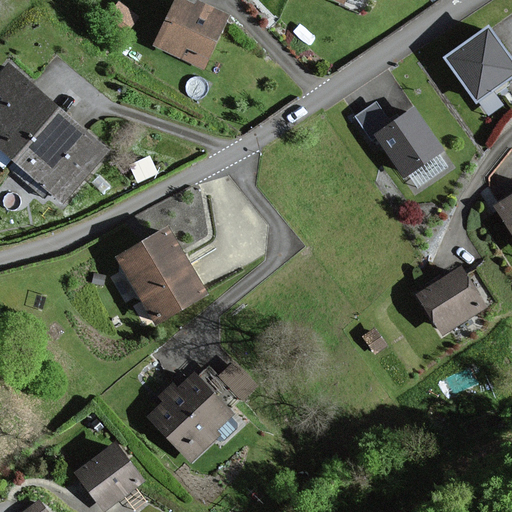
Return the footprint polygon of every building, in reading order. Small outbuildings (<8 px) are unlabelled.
[(204,69),(227,17),(195,3),(194,7),(179,0),(172,0),(152,45),(204,69)] [(511,69),(485,29),(442,60),(473,101),(511,74),(511,69)] [(0,78),(0,145),(16,159),(58,111),(9,69),(0,78)] [(375,106),(358,117),(372,137),(388,126),(375,106)] [(374,135),(403,177),(441,151),(412,109),(388,126),(374,135)] [(105,152),(58,111),(16,159),(63,200),(105,152)] [(511,195),(496,206),(511,230),(511,195)] [(167,228),(114,259),(152,325),(206,294),(167,228)] [(459,268),(414,297),(440,336),(485,307),(459,268)] [(374,331),(364,338),(374,353),(385,346),(374,331)] [(191,376),(149,418),(189,458),(231,416),(191,376)] [(114,445),(74,473),(101,511),(102,511),(142,484),(114,445)] [(47,511),(40,501),(23,511),(47,511)]
